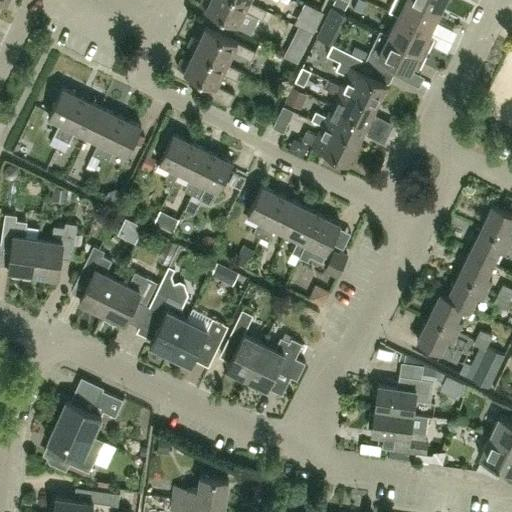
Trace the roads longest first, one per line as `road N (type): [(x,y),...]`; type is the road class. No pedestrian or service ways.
road 1 (residential): [(379,208),(155,91),(142,65),(154,37)]
road 2 (residential): [(298,442),(240,433),(46,344)]
road 3 (residential): [(298,442),(346,348),(374,332),(424,231)]
road 4 (residential): [(511,495),(486,483),(332,463),(298,442)]
road 5 (residential): [(1,511),(16,421),(46,344)]
road 6 (residential): [(418,131),(443,115),(499,0)]
